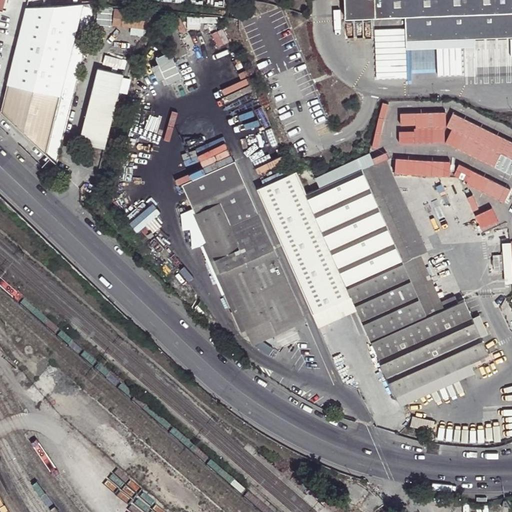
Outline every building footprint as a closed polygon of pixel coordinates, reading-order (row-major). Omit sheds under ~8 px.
[(511,36),(511,0),(344,0),(345,17),(405,15),(405,40),(511,36)] [(14,57),(8,83),(60,96),(83,4),(38,6),(29,6),(27,6),(23,22),(31,24),(22,58),(14,57)] [(83,4),(60,96),(73,99),(90,28),(96,4),(83,4)] [(115,9),(113,24),(154,29),(156,15),(115,9)] [(23,22),(14,57),(22,58),(31,24),(23,22)] [(186,53),(174,25),(162,31),(165,37),(175,58),(186,53)] [(155,80),(163,78),(164,83),(178,79),(171,51),(153,55),(156,63),(151,64),(155,80)] [(123,74),(98,68),(79,142),(105,148),(123,74)] [(60,96),(8,83),(6,92),(7,92),(2,110),(57,162),(73,99),(60,96)] [(383,103),(373,140),(379,142),(388,105),(383,103)] [(405,105),(402,117),(417,120),(416,126),(401,123),(399,136),(442,144),(444,134),(448,113),(405,105)] [(444,134),(442,144),(511,170),(511,144),(450,120),(444,134)] [(383,148),(369,153),(374,165),(388,160),(387,159),(388,159),(383,148)] [(396,157),(395,173),(451,176),(452,159),(396,156),(396,157)] [(374,165),(363,170),(428,316),(442,310),(439,304),(443,302),(421,254),(427,251),(388,160),(374,165)] [(242,338),(248,335),(246,330),(270,320),(275,331),(303,318),(234,162),(181,185),(228,292),(222,295),(228,308),(231,307),(232,311),(230,313),(238,331),(239,331),(242,338)] [(511,191),(459,164),(455,171),(468,178),(465,183),(505,203),(511,191)] [(305,194),(294,174),(256,190),(314,314),(352,297),(379,359),(473,319),(465,300),(459,303),(442,310),(428,316),(363,170),(362,169),(305,194)] [(467,195),(472,207),(478,204),(472,193),(467,195)] [(479,224),(483,233),(497,227),(493,217),(479,224)] [(439,304),(442,310),(459,303),(456,297),(443,302),(439,304)] [(479,316),(473,319),(480,337),(487,334),(479,316)] [(473,319),(379,359),(388,377),(480,337),(473,319)] [(246,330),(248,335),(251,341),(275,331),(270,320),(246,330)] [(480,337),(388,377),(396,396),(469,364),(488,355),(480,337)] [(469,364),(396,396),(400,405),(473,373),(469,364)] [(83,435),(105,409),(54,366),(32,392),(83,435)] [(414,417),(412,426),(433,431),(435,422),(414,417)]
